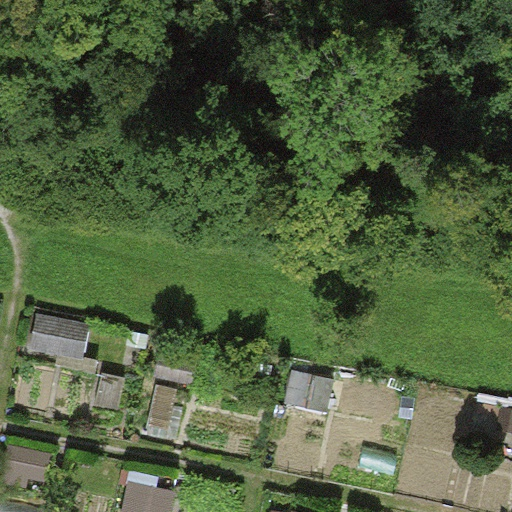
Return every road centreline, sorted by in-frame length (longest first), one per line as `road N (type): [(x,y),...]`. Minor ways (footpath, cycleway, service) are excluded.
road 1 (track): [(31,224),(511,339)]
road 2 (track): [(381,0),(399,100),(446,149)]
road 3 (track): [(31,224),(0,388)]
